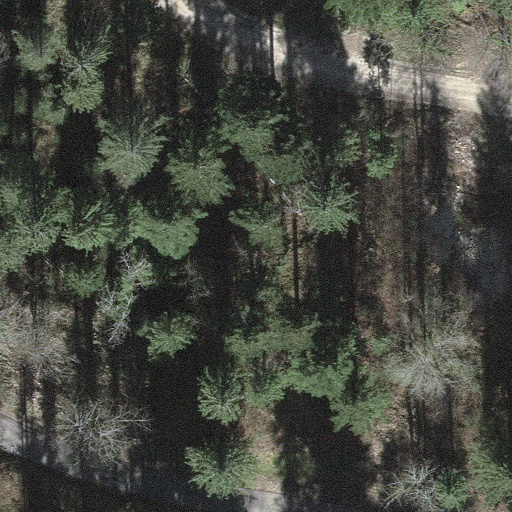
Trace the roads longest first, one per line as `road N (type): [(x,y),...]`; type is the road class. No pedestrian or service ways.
road 1 (unclassified): [(0,419),(170,478),(366,511)]
road 2 (track): [(174,0),(245,41),(326,68),(511,96)]
